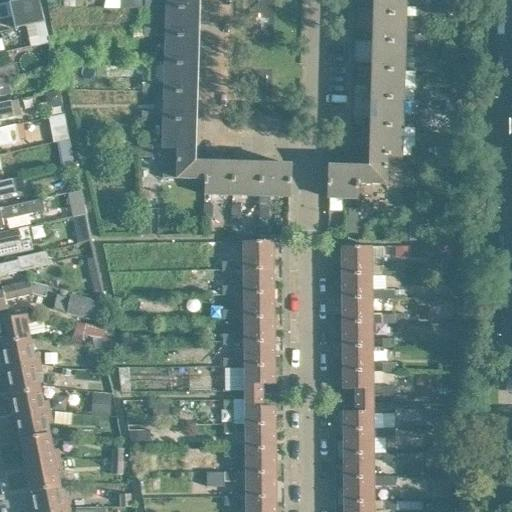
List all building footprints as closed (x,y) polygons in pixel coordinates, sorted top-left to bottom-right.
[(44,21),(39,0),(16,0),(9,2),(14,27),(35,23),(44,21)] [(119,0),(119,9),(145,10),(157,10),(158,1),(145,1),(119,0)] [(199,4),(199,0),(167,0),(167,11),(182,11),(182,4),(199,4)] [(407,7),(406,0),(375,0),(375,8),(391,9),(391,15),(416,16),(416,7),(407,7)] [(199,32),(199,4),(182,4),(182,11),(167,11),(166,38),(181,38),(181,31),(199,32)] [(100,18),(115,19),(116,8),(101,7),(100,18)] [(447,8),(416,7),(416,16),(446,17),(447,8)] [(405,43),(406,16),(391,15),(391,9),(375,8),(374,36),(390,37),(390,42),(405,43)] [(49,42),(44,21),(35,23),(39,44),(40,44),(49,42)] [(144,37),(157,37),(157,28),(144,28),(144,37)] [(198,59),(199,32),(181,31),(181,38),(166,38),(166,66),(181,67),(181,59),(198,59)] [(437,36),(428,36),(415,35),(415,44),(437,45),(437,36)] [(405,71),(405,43),(390,42),(390,37),(374,36),(373,64),(390,65),(390,72),(405,71)] [(144,56),(144,65),(156,65),(156,57),(144,56)] [(197,87),(198,59),(181,59),(181,67),(166,66),(165,93),(179,93),(180,86),(197,87)] [(415,62),(414,71),(441,72),(441,63),(415,62)] [(0,78),(15,75),(13,63),(0,65),(0,78)] [(404,99),(405,71),(390,72),(390,65),(373,64),(372,93),(390,93),(390,99),(404,99)] [(142,92),(155,93),(155,84),(142,83),(142,92)] [(196,116),(197,87),(180,86),(179,93),(165,93),(164,122),(179,122),(180,114),(196,116)] [(413,90),(413,100),(426,100),(426,91),(413,90)] [(403,128),(404,99),(390,99),(390,93),(372,93),(371,121),(389,120),(388,127),(403,128)] [(0,120),(13,117),(10,101),(0,102),(0,120)] [(142,111),(142,121),(155,121),(155,112),(142,111)] [(196,144),(196,116),(180,114),(179,122),(164,122),(164,150),(179,150),(179,143),(196,144)] [(68,139),(62,115),(47,118),(53,143),(56,142),(68,139)] [(413,119),(413,128),(425,129),(426,119),(413,119)] [(402,156),(403,128),(388,127),(389,120),(371,121),(371,149),(388,149),(388,156),(402,156)] [(0,145),(19,141),(16,125),(0,128),(0,145)] [(73,164),(68,139),(56,142),(62,167),(73,164)] [(141,140),(141,149),(154,149),(154,141),(141,140)] [(205,180),(205,163),(195,163),(196,144),(179,143),(179,150),(178,164),(178,177),(178,180),(205,180)] [(412,147),(412,157),(424,157),(425,148),(412,147)] [(153,158),(154,149),(141,149),(141,158),(153,158)] [(387,186),(388,156),(388,149),(371,149),(370,168),(359,168),(358,185),(387,186)] [(424,166),(424,157),(412,157),(412,165),(424,166)] [(233,196),(234,164),(205,163),(205,180),(205,195),(233,196)] [(261,197),(262,165),(234,164),(233,196),(261,197)] [(290,177),(290,166),(262,165),(261,197),(260,219),(269,219),(270,207),(271,197),(289,198),(290,185),(291,185),(291,177),(290,177)] [(358,185),(359,168),(330,167),(330,176),(329,176),(329,184),(330,184),(330,200),(358,200),(358,185)] [(0,195),(19,191),(16,177),(0,181),(0,195)] [(0,229),(3,229),(1,220),(43,211),(41,199),(0,208),(0,229)] [(46,205),(46,220),(74,219),(74,204),(46,205)] [(213,206),(204,205),(204,217),(213,217),(213,206)] [(241,206),(233,206),(232,218),(241,219),(241,206)] [(151,236),(152,210),(139,210),(138,236),(151,236)] [(348,234),(357,234),(357,210),(348,210),(348,234)] [(27,227),(0,233),(0,257),(33,250),(30,240),(27,227)] [(274,243),(243,243),(244,262),(244,271),(261,271),(261,263),(273,264),(274,264),(274,243)] [(372,275),(372,248),(342,248),(342,269),(343,269),(355,269),(355,275),(372,275)] [(0,276),(49,265),(46,251),(0,261),(0,276)] [(95,259),(87,261),(95,297),(104,299),(95,259)] [(234,262),(222,262),(222,271),(234,271),(234,262)] [(273,287),(273,264),(261,263),(261,271),(244,271),(244,286),(244,295),(261,295),(261,287),(273,287)] [(382,266),(381,275),(394,275),(395,266),(382,266)] [(372,290),(372,275),(355,275),(355,269),(343,269),(343,293),(355,293),(355,299),(372,299),(372,290)] [(46,298),(48,287),(29,282),(0,288),(0,310),(6,309),(5,301),(32,295),(46,298)] [(235,295),(235,286),(222,287),(222,296),(235,295)] [(274,287),(273,287),(261,287),(261,295),(244,295),(244,320),(261,319),(261,313),(273,313),(274,313),(274,287)] [(395,299),(395,290),(382,290),(382,299),(395,299)] [(373,314),(372,299),(355,299),(355,293),(343,293),(342,293),(343,319),(355,318),(355,324),(373,323),(408,323),(408,314),(373,314)] [(98,320),(102,301),(71,294),(66,313),(98,320)] [(25,309),(0,314),(0,334),(1,342),(2,345),(30,339),(30,337),(47,334),(44,321),(31,323),(29,314),(26,315),(25,309)] [(222,311),(222,320),(235,320),(235,311),(222,311)] [(274,335),(273,313),(261,313),(261,319),(244,320),(244,343),(262,343),(262,335),(274,335)] [(373,348),(373,323),(355,324),(355,318),(343,319),(344,341),(355,341),(355,348),(373,348)] [(110,329),(97,326),(93,325),(91,336),(102,339),(105,355),(116,354),(110,329)] [(222,335),(223,344),(235,343),(235,334),(222,335)] [(275,335),(274,335),(262,335),(262,343),(244,343),(244,359),(245,368),(262,368),(262,362),(274,362),(275,362),(275,335)] [(383,338),(383,347),(395,347),(395,338),(383,338)] [(30,339),(2,345),(7,369),(39,363),(37,353),(33,354),(30,339)] [(373,372),(373,348),(355,348),(355,341),(344,341),(343,341),(343,367),(344,367),(356,367),(356,373),(373,372)] [(235,368),(235,359),(222,359),(223,367),(223,368),(235,368)] [(262,368),(245,368),(245,392),(245,400),(262,400),(262,392),(262,385),(274,385),(274,362),(262,362),(262,368)] [(41,372),(39,363),(7,369),(12,393),(40,387),(37,373),(41,372)] [(383,363),(383,372),(395,372),(395,363),(383,363)] [(356,367),(344,367),(344,391),(356,391),(356,397),(373,397),(373,388),(373,372),(356,373),(356,367)] [(451,394),(451,375),(439,375),(439,394),(451,394)] [(115,378),(115,404),(127,404),(126,378),(115,378)] [(235,383),(223,384),(223,392),(235,392),(235,383)] [(12,393),(12,397),(16,417),(17,417),(19,417),(49,411),(49,409),(47,402),(43,403),(40,387),(12,393)] [(396,388),(383,388),(383,397),(396,397),(396,388)] [(374,417),(374,406),(373,397),(356,397),(356,406),(356,413),(344,413),(344,417),(345,436),(356,436),(356,429),(374,429),(374,417)] [(236,400),(223,400),(223,408),(236,408),(236,400)] [(274,432),(274,417),(274,408),(262,408),(262,400),(245,400),(245,417),(245,424),(262,424),(262,433),(274,432)] [(88,427),(103,427),(104,405),(90,404),(88,427)] [(396,414),(396,405),(383,405),(383,414),(396,414)] [(51,421),(49,412),(49,411),(19,417),(17,417),(21,438),(21,440),(49,434),(47,421),(51,421)] [(150,427),(150,420),(172,420),(172,411),(123,411),(123,427),(150,427)] [(275,432),(274,432),(262,433),(262,424),(245,424),(236,425),(236,433),(245,433),(245,449),(262,449),(262,457),(274,457),(276,457),(275,432)] [(223,425),(193,425),(193,437),(223,437),(223,434),(236,433),(236,425),(223,425)] [(374,438),(374,429),(356,429),(356,436),(345,436),(344,436),(344,462),(345,462),(357,462),(356,455),(374,454),(374,438)] [(396,438),(396,429),(384,429),(384,438),(396,438)] [(151,432),(130,432),(133,448),(151,448),(151,432)] [(21,440),(22,445),(26,466),(58,459),(57,450),(52,451),(49,434),(21,440)] [(223,449),(223,458),(236,458),(236,449),(223,449)] [(275,481),(274,457),(262,457),(262,449),(245,449),(245,473),(263,474),(263,481),(275,481)] [(122,463),(122,450),(112,450),(112,463),(122,463)] [(374,478),(374,454),(356,455),(357,462),(345,462),(345,485),(357,485),(357,478),(374,478)] [(396,463),(396,454),(384,454),(384,463),(396,463)] [(60,469),(58,459),(26,466),(31,487),(32,492),(59,487),(56,470),(60,469)] [(121,476),(122,463),(112,463),(111,475),(121,476)] [(276,480),(275,481),(263,481),(263,474),(245,473),(236,474),(224,474),(207,474),(207,488),(224,488),(224,483),(236,483),(236,498),(246,497),(263,497),(263,506),(275,505),(276,505),(276,480)] [(396,487),(396,478),(374,478),(357,478),(357,485),(345,485),(344,485),(344,511),(345,511),(356,511),(357,502),(374,502),(374,487),(396,487)] [(141,502),(156,503),(157,484),(142,483),(141,502)] [(32,492),(32,493),(35,511),(49,511),(68,508),(66,498),(62,499),(59,487),(32,492)] [(121,495),(121,508),(131,508),(131,496),(121,495)] [(274,511),(275,506),(263,506),(263,497),(246,497),(245,511),(274,511)] [(236,498),(224,498),(224,507),(236,507),(236,498)] [(422,502),(396,502),(374,502),(357,502),(356,511),(345,511),(384,511),(385,510),(418,510),(422,510),(422,502)]
